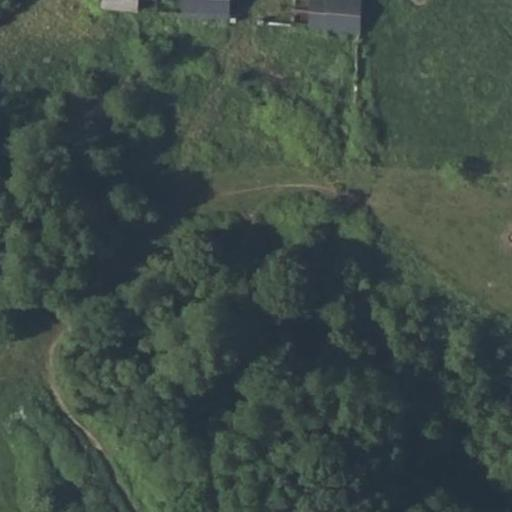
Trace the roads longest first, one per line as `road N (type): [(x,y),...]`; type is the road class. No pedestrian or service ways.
road 1 (track): [(0,349),(93,283),(161,205),(253,0)]
road 2 (track): [(0,401),(84,511)]
